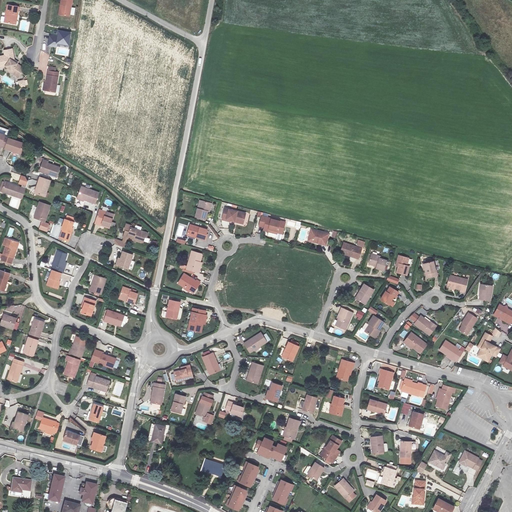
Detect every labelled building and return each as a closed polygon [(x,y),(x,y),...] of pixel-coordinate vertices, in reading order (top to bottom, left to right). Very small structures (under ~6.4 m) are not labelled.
[(60,0),(60,6),(62,6),(61,16),(69,18),(71,0),(60,0)] [(13,14),(17,14),(17,6),(4,4),(2,22),(12,24),(13,14)] [(56,48),(55,54),(68,56),(71,32),(58,30),(58,35),(50,34),(48,46),(56,48)] [(17,71),(21,73),(24,68),(17,63),(13,61),(14,59),(11,49),(3,50),(4,55),(0,56),(0,67),(5,66),(8,68),(16,72),(17,71)] [(16,72),(8,68),(7,69),(19,77),(21,73),(17,71),(16,72)] [(47,70),(45,83),(48,83),(47,91),(57,93),(60,72),(47,70)] [(1,143),(5,144),(8,136),(8,135),(4,133),(5,132),(0,130),(0,140),(2,141),(1,143)] [(8,136),(5,144),(5,146),(14,149),(14,147),(21,149),(24,141),(8,136)] [(60,165),(42,159),(39,170),(57,175),(60,165)] [(50,178),(39,174),(34,191),(45,194),(50,178)] [(3,191),(23,197),(23,195),(26,187),(5,181),(3,191)] [(98,191),(80,186),(77,196),(95,201),(98,191)] [(10,206),(19,208),(21,199),(12,197),(10,206)] [(212,202),(202,199),(199,207),(196,206),(194,215),(205,217),(207,209),(211,209),(212,202)] [(46,220),(51,203),(39,200),(34,216),(46,220)] [(247,212),(226,206),(223,215),(245,221),(247,212)] [(100,207),(96,220),(111,225),(115,212),(100,207)] [(75,218),(66,215),(63,226),(65,227),(63,235),(71,238),(74,230),(72,229),(75,218)] [(286,223),(263,216),(260,227),(266,228),(266,232),(282,236),(286,223)] [(50,225),(42,222),(38,229),(48,232),(50,225)] [(148,232),(131,227),(131,225),(127,224),(125,230),(126,230),(122,242),(116,240),(115,245),(125,248),(129,235),(133,237),(133,239),(143,242),(145,237),(146,237),(148,232)] [(205,239),(207,228),(200,226),(200,229),(193,227),(192,236),(205,239)] [(326,244),(329,233),(310,228),(307,240),(326,244)] [(16,245),(18,240),(9,237),(7,243),(4,252),(15,256),(18,246),(16,245)] [(361,257),(364,246),(346,242),(342,252),(361,257)] [(51,267),(60,270),(62,265),(60,264),(64,251),(55,248),(51,261),(52,262),(51,267)] [(202,252),(190,249),(186,267),(199,270),(200,265),(199,264),(202,252)] [(123,251),(121,259),(118,266),(129,270),(134,255),(123,251)] [(385,269),(388,259),(381,256),(382,254),(375,252),(371,262),(378,264),(377,266),(385,269)] [(411,259),(400,256),(397,268),(400,269),(398,274),(409,277),(412,267),(409,267),(411,259)] [(436,262),(425,265),(429,279),(441,276),(436,262)] [(1,267),(0,268),(0,286),(5,288),(10,270),(1,267)] [(60,270),(51,267),(46,282),(55,285),(60,270)] [(473,275),(455,270),(452,283),(464,287),(464,290),(469,291),(473,275)] [(175,281),(185,286),(192,291),(198,280),(191,276),(191,277),(181,271),(175,281)] [(102,291),(107,275),(97,272),(94,283),(92,282),(90,287),(102,291)] [(389,275),(387,280),(398,284),(400,279),(389,275)] [(365,302),(374,287),(365,282),(356,296),(365,302)] [(495,285),(484,282),(479,297),(491,300),(495,285)] [(124,286),(121,295),(128,297),(128,300),(137,303),(140,293),(132,291),(132,288),(124,286)] [(400,299),(403,293),(393,288),(390,293),(387,291),(382,300),(391,306),(396,297),(400,299)] [(89,314),(95,299),(83,294),(81,300),(84,301),(81,310),(89,314)] [(176,318),(180,302),(169,299),(167,306),(169,307),(167,316),(176,318)] [(502,305),(499,303),(492,315),(496,317),(497,317),(499,318),(499,319),(508,324),(511,316),(511,310),(503,306),(503,304),(502,305)] [(201,330),(203,320),(200,319),(202,313),(205,313),(205,309),(192,306),(188,327),(201,330)] [(368,310),(376,315),(378,311),(371,306),(368,310)] [(348,329),(355,312),(342,307),(338,316),(340,316),(337,324),(348,329)] [(126,315),(110,310),(107,320),(123,325),(126,315)] [(358,311),(356,317),(362,319),(364,313),(358,311)] [(12,326),(16,316),(4,312),(0,322),(12,326)] [(466,334),(476,317),(469,312),(465,319),(463,318),(460,323),(461,323),(458,329),(466,334)] [(43,332),(49,317),(37,313),(31,328),(43,332)] [(385,322),(376,315),(372,320),(374,321),(368,330),(378,336),(383,329),(381,328),(385,322)] [(431,334),(439,323),(435,320),(433,323),(423,315),(417,324),(431,334)] [(495,328),(492,334),(499,338),(502,332),(495,328)] [(428,341),(412,329),(404,340),(412,346),(413,344),(422,351),(428,341)] [(37,352),(42,337),(30,333),(25,347),(37,352)] [(266,342),(260,333),(243,344),(249,353),(266,342)] [(490,336),(484,333),(476,347),(480,348),(478,351),(479,355),(487,360),(490,354),(495,357),(499,349),(490,345),(490,346),(486,344),(490,336)] [(70,347),(69,351),(80,355),(87,338),(77,335),(75,339),(72,347),(70,347)] [(294,344),(283,341),(280,348),(282,348),(279,357),(289,360),(294,344)] [(437,349),(454,362),(461,353),(449,344),(448,344),(443,341),(437,349)] [(109,364),(112,354),(104,352),(104,350),(98,348),(95,359),(109,364)] [(511,350),(510,349),(502,365),(511,371),(511,350)] [(218,368),(209,351),(198,357),(207,374),(218,368)] [(64,358),(62,365),(64,366),(63,371),(71,374),(77,357),(63,352),(61,357),(64,358)] [(482,359),(477,357),(477,359),(470,356),(468,362),(479,366),(482,359)] [(18,381),(25,360),(16,358),(10,378),(18,381)] [(349,374),(352,362),(340,359),(334,378),(344,380),(346,373),(349,374)] [(259,365),(248,361),(242,379),(253,383),(259,365)] [(193,379),(191,366),(183,367),(183,370),(175,371),(176,381),(193,379)] [(388,389),(394,372),(378,368),(376,376),(381,377),(378,387),(388,389)] [(112,380),(97,375),(94,386),(109,391),(112,380)] [(419,396),(423,384),(419,383),(418,385),(410,382),(410,380),(405,379),(401,390),(419,396)] [(152,381),(150,395),(153,395),(152,402),(160,403),(164,384),(152,381)] [(281,385),(270,381),(265,398),(276,402),(281,385)] [(437,407),(448,410),(453,392),(440,388),(438,393),(441,394),(437,407)] [(185,396),(176,393),(170,409),(179,412),(182,404),(183,404),(185,396)] [(314,396),(303,393),(299,410),(311,413),(314,406),(311,405),(314,396)] [(213,399),(202,395),(195,412),(206,416),(208,413),(213,399)] [(330,411),(343,415),(345,405),(342,404),(343,397),(334,395),(330,411)] [(369,399),(366,410),(385,416),(388,405),(369,399)] [(231,402),(226,400),(223,408),(228,410),(228,412),(238,415),(240,407),(230,404),(231,402)] [(106,406),(96,403),(91,419),(101,422),(106,406)] [(409,414),(411,404),(403,403),(401,413),(409,414)] [(18,409),(15,419),(18,420),(15,427),(23,429),(29,413),(18,409)] [(44,416),(44,412),(37,410),(35,418),(42,420),(44,416)] [(425,414),(415,411),(412,420),(410,419),(409,425),(420,429),(425,414)] [(215,416),(208,413),(206,416),(206,418),(204,418),(203,421),(204,423),(211,425),(215,416)] [(40,426),(58,431),(61,422),(44,416),(42,420),(40,426)] [(283,427),(281,435),(291,439),(294,430),(295,431),(298,420),(287,417),(284,427),(283,427)] [(18,420),(15,419),(12,418),(9,426),(15,427),(18,420)] [(166,427),(157,425),(153,442),(163,444),(166,427)] [(81,433),(67,429),(64,438),(78,443),(81,433)] [(108,435),(98,433),(94,448),(104,450),(108,435)] [(331,458),(334,454),(330,451),(332,447),(337,440),(328,435),(318,451),(331,458)] [(384,451),(383,435),(371,436),(372,452),(384,451)] [(289,447),(264,436),(256,453),(281,460),(289,447)] [(403,436),(399,445),(402,446),(400,452),(410,455),(414,440),(403,436)] [(434,449),(428,460),(443,468),(450,453),(446,451),(445,455),(434,449)] [(465,450),(459,461),(464,464),(465,463),(475,469),(480,459),(477,458),(478,457),(465,450)] [(427,462),(422,460),(417,470),(422,473),(427,462)] [(313,479),(320,466),(310,461),(303,474),(313,479)] [(239,483),(247,463),(244,462),(242,467),(243,468),(240,476),(239,476),(236,481),(239,483)] [(256,467),(247,463),(239,483),(248,486),(249,484),(251,481),(252,481),(255,473),(254,472),(255,469),(256,467)] [(388,485),(390,474),(392,467),(378,463),(376,472),(378,473),(376,481),(388,485)] [(226,482),(228,476),(204,468),(200,478),(219,485),(220,481),(226,482)] [(60,501),(65,477),(53,473),(47,499),(60,501)] [(343,499),(352,490),(340,477),(331,486),(343,499)] [(21,491),(22,481),(4,478),(2,491),(9,492),(9,489),(21,491)] [(289,483),(280,479),(279,482),(277,485),(276,485),(273,493),(274,493),(272,497),(271,499),(281,503),(289,483)] [(424,481),(415,480),(415,488),(414,488),(413,493),(412,502),(423,503),(423,497),(422,497),(423,493),(423,489),(424,489),(424,481)] [(98,485),(86,482),(84,488),(80,487),(79,494),(82,495),(81,501),(93,504),(98,485)] [(292,484),(289,483),(281,503),(283,504),(286,498),(285,498),(288,490),(289,490),(292,484)] [(228,506),(237,486),(235,485),(232,491),(233,491),(229,500),(228,499),(225,504),(228,506)] [(246,491),(237,486),(228,506),(237,510),(238,508),(240,505),(241,505),(245,497),(244,497),(246,492),(246,491)] [(373,511),(377,511),(385,500),(375,494),(366,507),(373,511)] [(439,510),(438,511),(439,511),(449,511),(452,506),(438,498),(433,507),(439,510)] [(114,511),(117,504),(106,500),(104,501),(102,502),(102,506),(103,508),(102,511),(114,511)] [(69,511),(71,506),(56,502),(53,511),(69,511)]
